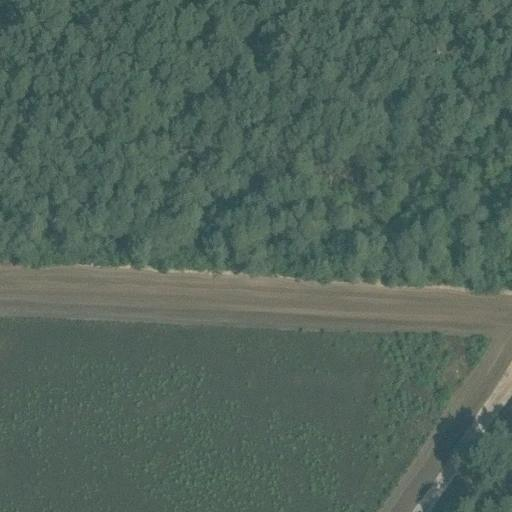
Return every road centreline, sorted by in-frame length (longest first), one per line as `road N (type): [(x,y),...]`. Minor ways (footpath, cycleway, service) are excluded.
road 1 (track): [(0,293),(511,315)]
road 2 (track): [(407,511),(511,358)]
